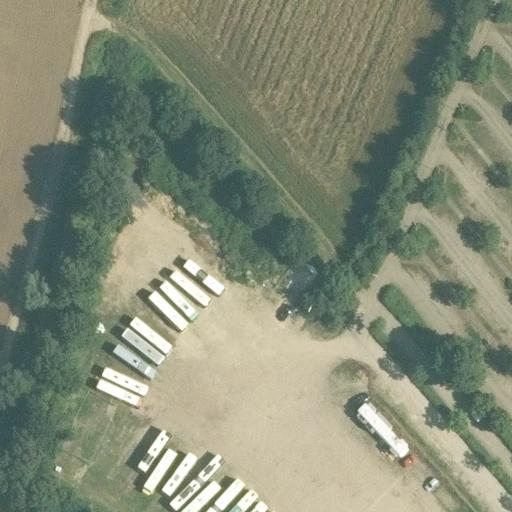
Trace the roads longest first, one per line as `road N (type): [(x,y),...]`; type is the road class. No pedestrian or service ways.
road 1 (track): [(0,444),(101,35)]
road 2 (track): [(101,35),(146,55),(369,301),(379,322)]
